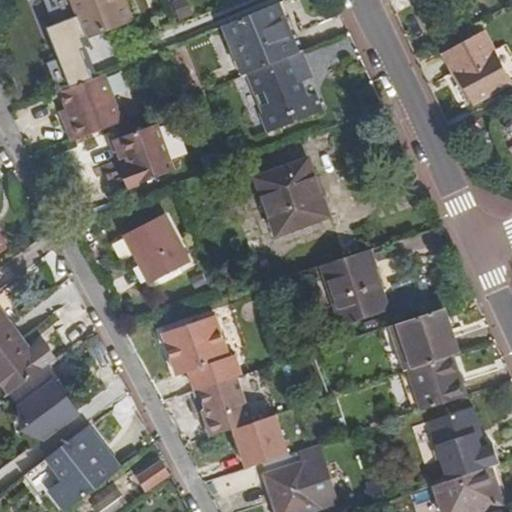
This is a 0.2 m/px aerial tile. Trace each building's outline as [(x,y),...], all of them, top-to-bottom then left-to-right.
[(123,0),(71,0),(87,38),(132,21),(123,0)] [(187,0),(171,3),(174,19),(190,16),(187,0)] [(245,75),(298,55),(278,4),(223,27),(243,76),(245,75)] [(42,25),(54,86),(86,80),(74,19),(42,25)] [(444,56),(453,74),(455,73),(471,102),(473,104),(510,85),(484,35),(444,56)] [(262,127),(318,106),(313,94),(305,97),(300,82),(311,78),(302,53),(298,55),(245,75),(260,113),(257,115),(262,127)] [(103,75),(49,95),(66,142),(109,127),(102,109),(115,105),(103,75)] [(320,111),(318,106),(262,127),(265,134),(320,111)] [(130,175),(170,160),(158,126),(115,141),(122,161),(128,159),(131,169),(129,170),(130,175)] [(175,174),(170,160),(130,175),(135,188),(175,174)] [(308,160),(256,179),(277,236),(330,217),(308,160)] [(135,188),(130,175),(123,177),(128,190),(135,188)] [(165,215),(124,236),(149,285),(190,264),(165,215)] [(0,240),(6,249),(9,247),(0,233),(0,240)] [(370,250),(320,266),(341,327),(391,311),(370,250)] [(444,309),(390,327),(405,372),(409,370),(451,356),(459,354),(444,309)] [(0,312),(0,335),(11,327),(0,312)] [(188,372),(195,391),(200,390),(237,377),(240,376),(233,356),(227,358),(213,317),(160,334),(176,376),(188,372)] [(43,370),(11,327),(0,335),(0,381),(10,395),(43,370)] [(409,370),(423,411),(466,397),(451,356),(409,370)] [(21,408),(24,428),(65,397),(52,381),(55,378),(48,368),(12,395),(22,408),(21,408)] [(211,437),(252,423),(237,377),(200,390),(206,409),(210,420),(206,421),(211,437)] [(65,397),(24,428),(43,434),(74,411),(65,397)] [(433,422),(453,480),(491,467),(499,464),(493,445),(486,448),(481,449),(476,433),(479,427),(472,409),(433,422)] [(481,449),(486,448),(479,427),(476,433),(481,449)] [(48,459),(65,482),(106,451),(88,428),(48,459)] [(337,503),(318,446),(299,452),(303,464),(266,476),(277,511),(308,511),(315,510),(314,509),(337,503)] [(65,482),(80,502),(121,471),(106,451),(65,482)] [(168,477),(158,463),(138,477),(147,491),(168,477)] [(453,480),(435,486),(444,511),(478,511),(502,504),(491,467),(453,480)] [(113,494),(92,509),(94,511),(114,511),(122,507),(113,494)]
